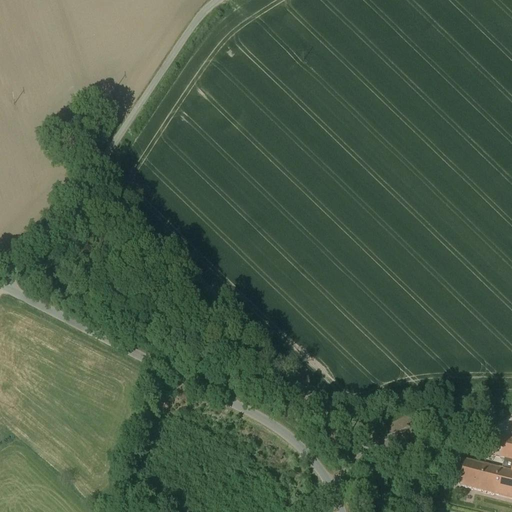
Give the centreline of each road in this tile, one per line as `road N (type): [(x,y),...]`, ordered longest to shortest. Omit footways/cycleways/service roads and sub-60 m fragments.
road 1 (unclassified): [(4,287),(278,426),(322,470),(343,511)]
road 2 (unclassified): [(4,287),(218,0)]
road 3 (track): [(511,396),(421,399),(393,408),(331,486)]
road 4 (track): [(364,444),(439,424),(491,431)]
